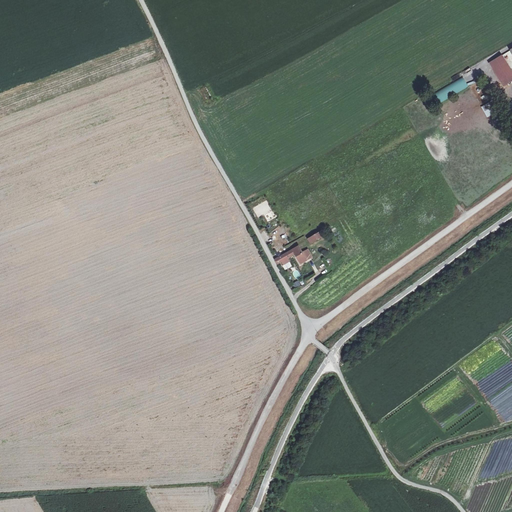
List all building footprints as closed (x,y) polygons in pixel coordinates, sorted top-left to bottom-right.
[(467,86),(462,77),(429,96),(435,105),(467,86)] [(491,102),(482,107),(487,118),(497,113),(491,102)] [(268,201),(253,207),(258,218),(272,212),(268,201)] [(308,239),(310,243),(324,236),(322,232),(308,239)] [(275,260),(277,264),(281,261),(283,264),(288,262),(287,259),(295,254),(300,264),(311,258),(307,250),(302,253),(299,247),(275,260)] [(296,289),(301,285),(298,280),(293,284),(296,289)]
